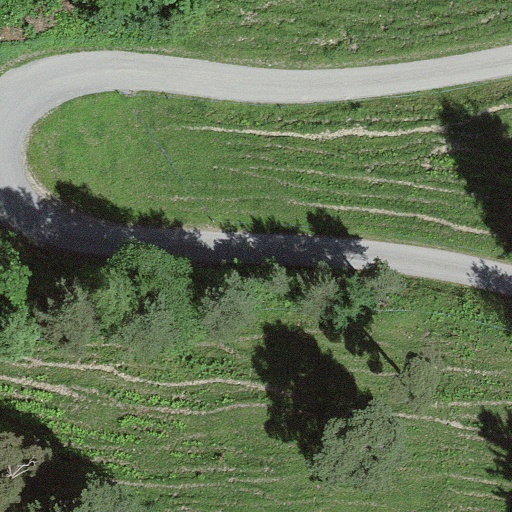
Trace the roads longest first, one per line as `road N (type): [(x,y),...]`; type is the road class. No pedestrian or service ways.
road 1 (unclassified): [(511,60),(305,98),(130,68),(30,79),(0,107)]
road 2 (unclassified): [(0,198),(26,224),(137,249),(388,257),(511,282)]
